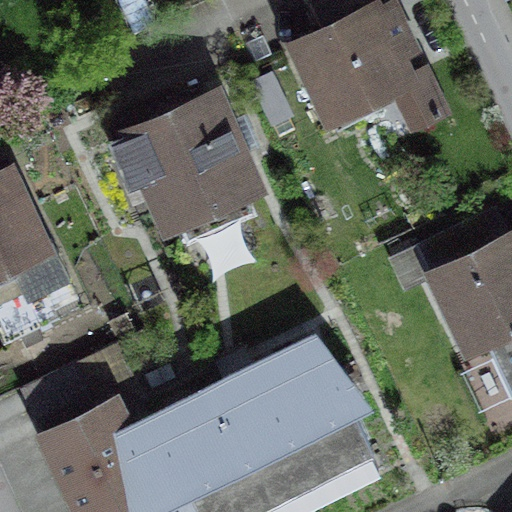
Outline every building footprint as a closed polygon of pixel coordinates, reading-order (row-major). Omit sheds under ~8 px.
[(374,10),(370,3),(323,26),(279,48),(319,130),(407,87),(426,125),(446,115),(406,35),(390,3),(374,10)] [(212,96),(108,139),(153,247),(257,204),(212,96)] [(3,168),(0,169),(0,276),(43,258),(3,168)] [(511,232),(421,275),(431,297),(453,344),(460,358),(511,334),(511,232)] [(110,397),(31,433),(67,511),(309,511),(376,482),(346,418),(355,414),(316,332),(122,421),(110,397)]
